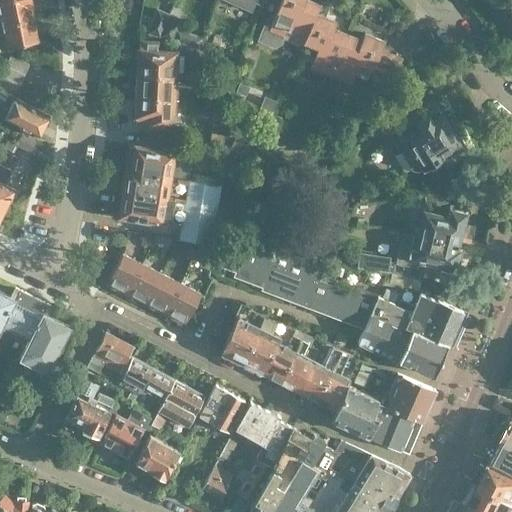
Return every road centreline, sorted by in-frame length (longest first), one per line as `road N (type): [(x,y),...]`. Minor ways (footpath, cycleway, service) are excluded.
road 1 (residential): [(436,477),(97,306)]
road 2 (residential): [(45,277),(85,144),(77,0)]
road 3 (residential): [(436,477),(511,307)]
road 4 (residential): [(97,306),(28,460)]
road 5 (residential): [(156,511),(28,460)]
road 6 (residential): [(511,103),(429,0)]
